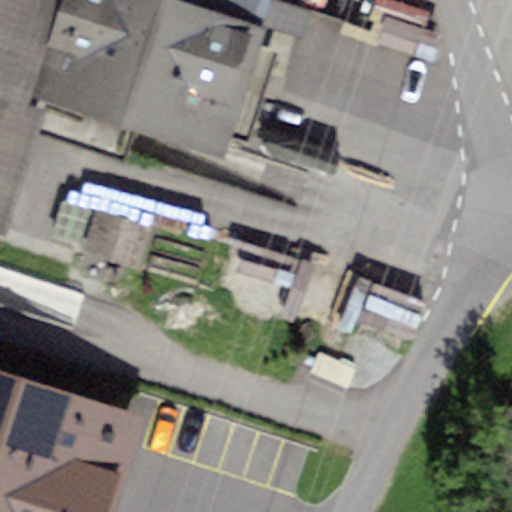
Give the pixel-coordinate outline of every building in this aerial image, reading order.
[(121,0),(0,0),(0,173),(18,118),(116,149),(129,107),(237,142),(268,47),(121,0)] [(102,220),(95,244),(133,257),(140,233),(102,220)] [(286,335),(340,359),(350,335),(296,311),(286,335)] [(263,388),(317,411),(340,359),(286,335),(263,388)] [(91,511),(118,430),(0,392),(0,511),(91,511)]
